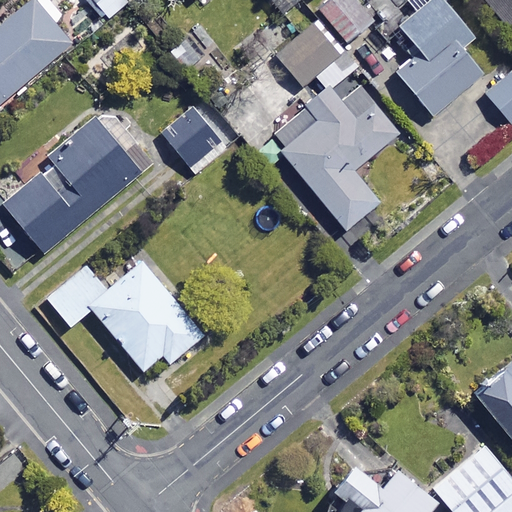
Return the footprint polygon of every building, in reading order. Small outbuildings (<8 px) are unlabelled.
[(63,17),(47,0),(34,0),(0,29),(0,106),(73,44),(55,24),(63,17)] [(126,0),(92,0),(108,17),(126,0)] [(374,25),(354,0),(333,0),(321,10),(348,45),(374,25)] [(501,63),(448,0),(436,0),(401,30),(423,55),(399,75),(435,119),(501,63)] [(511,0),(484,0),(511,34),(511,0)] [(150,49),(130,25),(85,64),(106,88),(150,49)] [(339,57),(313,26),(277,56),(303,87),(339,57)] [(279,154),(344,234),(381,204),(355,174),(408,131),(347,55),(317,80),(324,88),(304,104),(309,111),(276,138),(285,149),(279,154)] [(511,74),(487,95),(511,125),(511,74)] [(220,144),(197,116),(167,142),(190,169),(220,144)] [(51,158),(69,182),(53,194),(41,179),(6,207),(46,257),(155,172),(136,147),(125,156),(97,121),(51,158)] [(204,337),(143,265),(109,294),(86,267),(47,299),(72,329),(93,311),(146,373),(164,357),(171,365),(204,337)] [(511,364),(500,374),(505,379),(479,400),(511,439),(511,364)] [(511,511),(511,478),(483,445),(432,488),(451,511),(511,511)] [(385,493),(355,470),(337,492),(362,511),(434,511),(439,507),(400,475),(385,493)]
